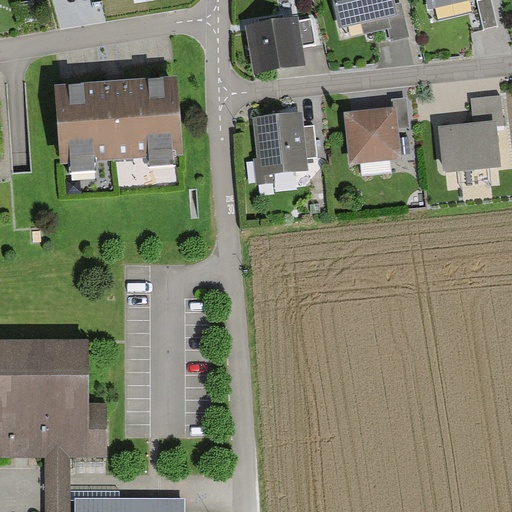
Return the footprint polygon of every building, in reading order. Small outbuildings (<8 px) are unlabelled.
[(392,0),(333,0),(339,28),(360,24),(363,36),(386,31),(388,42),(402,39),(392,0)] [(426,0),(429,9),(468,0),(426,0)] [(490,2),(477,4),(482,31),(496,29),(490,2)] [(308,22),(294,24),(297,48),(312,45),(308,22)] [(294,24),(247,32),(254,75),(301,68),(297,48),(294,24)] [(177,81),(58,90),(63,163),(75,162),(76,173),(97,172),(96,163),(150,159),(151,170),(175,168),(174,156),(183,156),(177,81)] [(471,130),(496,128),(503,128),(500,97),(468,100),(471,130)] [(407,102),(391,104),(391,114),(393,131),(410,130),(407,102)] [(393,131),(391,114),(346,118),(350,165),(395,161),(393,131)] [(298,119),(256,121),(258,161),(253,161),(254,185),(269,184),(268,173),(301,171),(300,160),(298,130),(298,119)] [(471,130),(440,133),(444,174),(499,169),(496,128),(471,130)] [(311,129),(298,130),(300,160),(313,159),(311,129)] [(91,342),(0,342),(0,461),(44,461),(70,461),(105,460),(105,403),(92,403),(91,342)] [(70,461),(44,461),(45,492),(44,511),(70,511),(70,492),(70,461)] [(80,511),(186,511),(187,499),(81,498),(80,511)]
